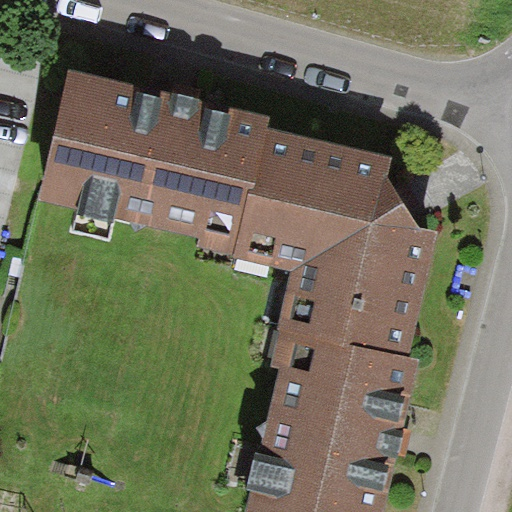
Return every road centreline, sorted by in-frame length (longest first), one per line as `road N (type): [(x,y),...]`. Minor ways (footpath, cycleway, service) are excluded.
road 1 (residential): [(126,0),(511,102)]
road 2 (residential): [(454,511),(511,275)]
